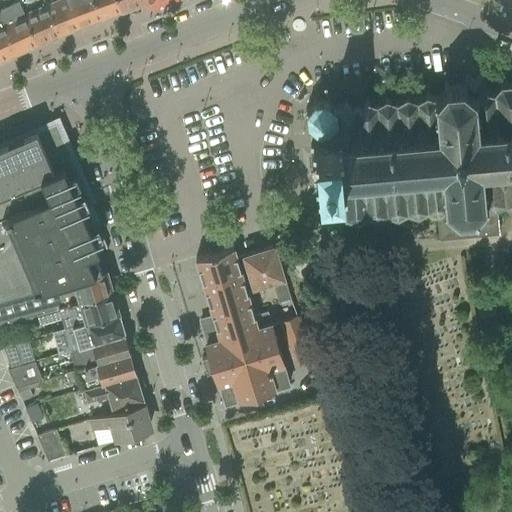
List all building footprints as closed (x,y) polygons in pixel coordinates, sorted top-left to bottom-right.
[(18,0),(0,0),(0,13),(17,51),(37,41),(23,10),(18,0)] [(18,0),(23,10),(37,41),(59,32),(45,0),(18,0)] [(45,0),(59,32),(80,23),(70,0),(45,0)] [(70,0),(80,23),(101,16),(95,0),(70,0)] [(118,0),(95,0),(101,16),(122,8),(118,0)] [(118,0),(122,8),(123,8),(144,0),(143,0),(118,0)] [(0,59),(17,51),(0,13),(0,59)] [(310,144),(313,178),(314,182),(322,182),(324,202),(343,200),(345,214),(343,216),(345,218),(347,216),(354,219),(355,221),(358,221),(358,218),(367,214),(375,217),(375,219),(379,219),(379,216),(387,212),(395,216),(395,217),(399,217),(398,215),(406,210),(415,213),(415,215),(419,215),(419,213),(427,208),(436,211),(439,239),(499,233),(496,205),(503,201),(511,207),(510,210),(511,210),(511,81),(511,82),(503,82),(501,80),(498,82),(499,84),(493,92),(484,89),(480,76),(464,74),(460,85),(448,86),(445,82),(443,84),(445,87),(437,97),(428,94),(427,92),(424,92),(424,94),(417,99),(408,96),(407,93),(403,94),(404,96),(396,101),(387,98),(387,95),(384,95),(384,98),(375,103),(367,99),(367,97),(363,97),(364,99),(356,105),(347,101),(347,99),(344,99),(344,101),(334,107),(328,102),(329,99),(326,98),(324,101),(316,101),(315,99),(312,101),(313,103),(307,109),(306,109),(304,112),(307,113),(308,121),(305,122),(307,125),(309,124),(316,129),(315,132),(317,133),(318,143),(310,144)] [(0,323),(36,312),(57,306),(59,306),(54,290),(52,284),(102,270),(95,254),(98,252),(99,252),(98,252),(103,250),(92,224),(89,226),(81,208),(92,204),(56,122),(0,146),(0,323)] [(255,316),(234,246),(196,257),(213,315),(200,319),(207,341),(206,342),(225,403),(290,383),(284,364),(285,364),(272,322),(271,323),(268,312),(255,316)] [(275,246),(244,255),(253,288),(272,282),(275,290),(276,290),(279,303),(291,299),(275,246)] [(52,284),(54,290),(59,306),(111,290),(105,269),(102,270),(52,284)] [(111,290),(59,306),(57,306),(36,312),(40,323),(61,317),(63,327),(117,311),(111,290)] [(117,311),(63,327),(67,339),(69,348),(123,332),(117,311)] [(295,316),(279,323),(285,337),(301,330),(296,316),(295,316)] [(123,332),(69,348),(70,349),(75,369),(96,362),(130,352),(123,332)] [(28,340),(3,347),(11,367),(34,360),(28,340)] [(74,370),(66,372),(69,383),(77,380),(80,379),(83,389),(136,373),(130,352),(96,362),(75,369),(74,370)] [(11,367),(7,368),(15,386),(16,388),(26,384),(42,379),(34,360),(11,367)] [(136,373),(83,389),(86,401),(108,395),(111,408),(143,398),(136,373)] [(26,384),(16,388),(22,400),(32,396),(26,384)] [(25,407),(24,407),(30,421),(31,421),(42,416),(36,402),(25,407)] [(109,425),(114,441),(147,431),(142,415),(148,413),(144,402),(88,419),(92,430),(109,425)] [(56,428),(37,433),(48,461),(64,456),(56,428)]
